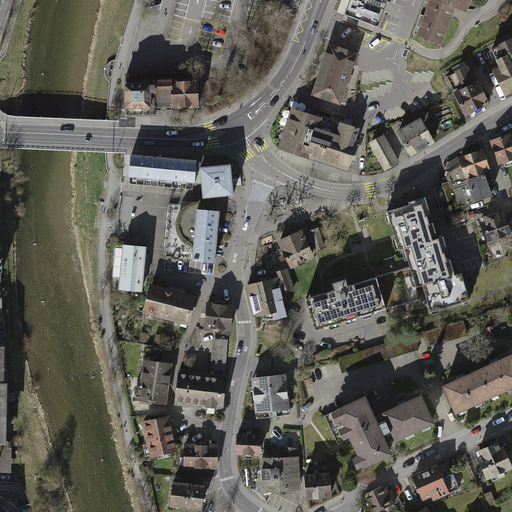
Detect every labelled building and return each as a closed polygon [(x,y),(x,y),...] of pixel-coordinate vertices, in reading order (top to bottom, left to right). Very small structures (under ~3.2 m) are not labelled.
[(349,0),(344,15),(347,16),(377,28),(381,16),(387,0),(349,0)] [(467,15),(472,0),(428,0),(431,1),(425,17),(422,15),(414,35),(418,36),(416,39),(443,48),(456,12),(467,15)] [(494,69),(506,94),(511,91),(511,35),(498,43),(499,44),(492,47),(501,66),(494,69)] [(358,51),(328,41),(318,71),(311,94),(341,104),(349,78),(358,51)] [(469,64),(447,76),(466,114),(490,102),(478,78),(476,79),(469,64)] [(197,74),(150,75),(150,92),(172,92),(172,106),(199,105),(197,74)] [(150,75),(126,75),(127,116),(155,115),(155,99),(151,99),(150,92),(150,75)] [(320,126),(323,116),(292,106),(278,147),(349,170),(358,143),(355,142),(360,127),(339,120),(336,131),(320,126)] [(421,116),(397,130),(411,155),(436,141),(421,116)] [(511,132),(490,139),(499,163),(511,158),(511,132)] [(384,134),(369,143),(384,170),(399,161),(384,134)] [(484,147),(459,156),(461,162),(448,170),(447,176),(448,181),(451,188),(469,182),(467,178),(485,172),(491,170),(484,147)] [(230,168),(230,165),(224,165),(197,162),(196,162),(131,155),(129,183),(193,189),(195,167),(197,167),(200,167),(203,198),(233,195),(230,168)] [(451,188),(448,181),(442,183),(451,209),(493,194),(485,172),(467,178),(469,182),(451,188)] [(324,290),(305,296),(306,299),(315,329),(419,298),(415,286),(423,284),(430,308),(468,297),(461,273),(456,274),(445,235),(439,236),(427,194),(408,199),(409,202),(387,209),(395,237),(399,249),(404,247),(407,257),(410,265),(377,275),(372,277),(348,284),(346,277),(332,281),(334,287),(324,290)] [(213,261),(218,209),(212,204),(202,200),(192,201),(183,206),(178,213),(175,223),(176,233),(182,241),(191,246),(190,259),(213,261)] [(482,221),(489,242),(511,234),(511,233),(505,213),(501,214),(499,209),(483,215),(485,220),(482,221)] [(302,228),(277,239),(291,269),(315,257),(313,253),(314,252),(325,246),(318,226),(307,231),(304,233),(302,228)] [(139,245),(121,243),(117,289),(142,291),(143,278),(145,245),(139,245)] [(182,247),(169,246),(168,258),(181,259),(182,247)] [(261,280),(247,284),(253,316),(264,313),(262,318),(267,319),(273,319),(287,315),(285,305),(282,292),(294,289),(288,270),(288,267),(280,270),(272,272),(274,277),(261,280)] [(195,294),(149,282),(142,312),(187,323),(195,294)] [(213,301),(206,300),(203,328),(231,331),(233,303),(230,303),(221,302),(213,301)] [(228,339),(212,338),(210,368),(226,369),(228,339)] [(163,347),(145,344),(137,400),(166,404),(172,362),(161,361),(163,347)] [(511,352),(443,384),(456,413),(511,387),(511,352)] [(227,374),(178,368),(174,404),(223,410),(227,374)] [(286,373),(251,377),(256,418),(269,417),(269,410),(276,410),(277,416),(291,415),(286,373)] [(422,392),(382,410),(386,419),(391,430),(396,440),(436,422),(422,392)] [(378,423),(366,394),(331,409),(336,421),(342,419),(344,423),(338,426),(343,437),(350,435),(358,454),(352,457),(357,468),(392,453),(383,433),(391,430),(386,419),(378,423)] [(169,414),(141,420),(150,457),(178,450),(169,414)] [(261,435),(238,434),(237,453),(260,453),(261,435)] [(0,470),(10,471),(10,448),(7,448),(7,442),(3,442),(0,441),(0,470)] [(472,452),(483,480),(511,468),(501,446),(497,448),(495,442),(472,452)] [(216,446),(185,446),(185,466),(216,466),(216,446)] [(298,457),(297,449),(281,447),(281,457),(262,458),(262,489),(261,490),(263,493),(265,491),(298,489),(296,457),(298,457)] [(435,465),(410,477),(420,498),(428,494),(430,497),(446,489),(435,465)] [(330,470),(304,472),(306,498),(332,496),(330,470)] [(203,483),(171,480),(169,505),(201,508),(203,483)] [(386,485),(366,494),(374,511),(375,511),(395,503),(386,485)]
